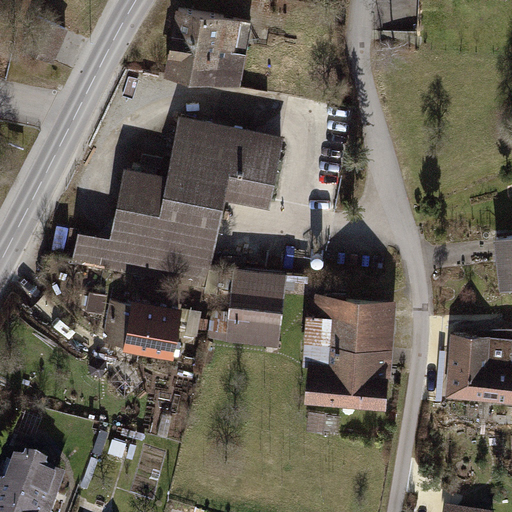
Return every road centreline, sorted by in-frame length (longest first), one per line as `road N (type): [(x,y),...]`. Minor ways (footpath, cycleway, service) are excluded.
road 1 (residential): [(375,0),(375,37),(431,261),(434,350),(402,511)]
road 2 (primary): [(0,264),(137,0)]
